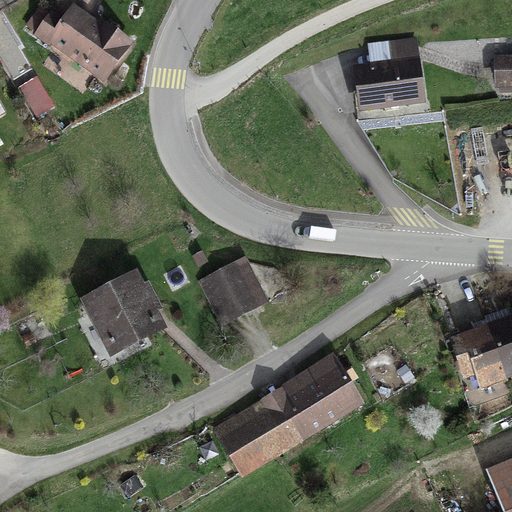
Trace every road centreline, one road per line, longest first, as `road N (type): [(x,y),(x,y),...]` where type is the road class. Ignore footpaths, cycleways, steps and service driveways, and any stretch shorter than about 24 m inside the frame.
road 1 (residential): [(12,474),(229,390),(339,324),(433,246)]
road 2 (secondary): [(433,246),(270,230),(207,203),(184,177),(164,128),(173,44),(197,0)]
